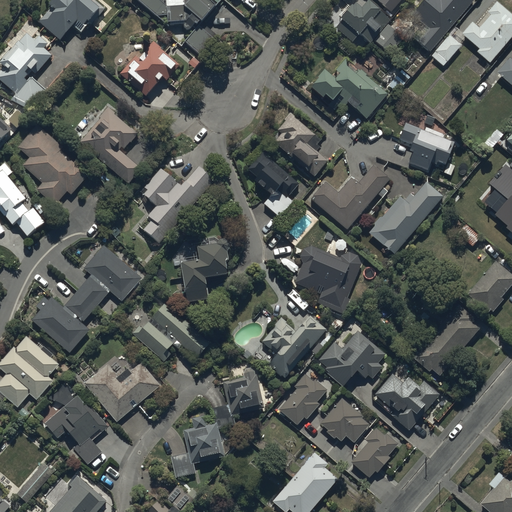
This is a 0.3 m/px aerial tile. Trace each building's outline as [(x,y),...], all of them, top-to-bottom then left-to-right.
[(56,38),(61,42),(73,27),(81,34),(90,24),(92,26),(92,25),(105,10),(93,0),(55,0),(50,7),(52,9),(39,23),(56,38)] [(138,0),(155,15),(167,15),(167,25),(181,24),(188,30),(199,17),(201,19),(215,4),(210,0),(186,0),(183,4),(166,5),(166,0),(138,0)] [(390,19),(368,0),(367,0),(362,7),(355,1),(341,17),(343,19),(336,27),(352,42),(359,34),(370,43),(390,19)] [(378,0),(379,0),(392,11),(401,0),(378,0)] [(424,0),(412,15),(428,28),(418,41),(431,52),(473,0),(424,0)] [(511,16),(497,4),(487,15),(490,18),(479,30),(472,24),(462,36),(464,39),(479,51),(477,54),(490,65),(511,39),(511,16)] [(215,39),(197,24),(184,41),(202,55),(215,39)] [(404,38),(388,24),(375,40),(391,53),(404,38)] [(36,75),(52,57),(45,51),(44,50),(48,45),(39,37),(35,42),(27,35),(0,65),(4,69),(0,73),(0,81),(17,96),(28,83),(25,81),(32,73),(36,75)] [(459,45),(449,37),(435,53),(447,63),(448,64),(462,47),(459,45)] [(179,64),(151,42),(138,58),(134,54),(119,73),(147,96),(162,77),(166,80),(179,64)] [(371,49),(368,46),(357,60),(364,65),(371,57),(367,54),(371,49)] [(447,63),(435,53),(431,58),(444,68),(447,63)] [(334,76),(324,68),(310,84),(323,95),(325,93),(332,98),(328,103),(339,112),(348,101),(366,117),(376,105),(380,108),(388,99),(385,96),(387,94),(366,76),(367,74),(360,68),(359,69),(345,57),(335,69),(338,72),(334,76)] [(511,61),(510,60),(497,75),(511,87),(511,61)] [(494,85),(483,76),(469,92),(479,102),(494,85)] [(26,117),(16,109),(7,119),(17,127),(26,117)] [(80,144),(129,186),(142,171),(120,152),(122,149),(125,151),(131,144),(139,136),(132,130),(132,131),(114,116),(115,115),(110,110),(80,144)] [(320,138),(290,112),(276,129),(281,133),(277,138),(274,135),(271,139),(292,156),(294,153),(306,164),(304,167),(314,175),(326,160),(312,148),(320,138)] [(0,141),(11,129),(0,118),(0,141)] [(424,130),(405,122),(398,138),(411,144),(409,149),(412,150),(407,162),(427,170),(431,161),(436,163),(438,159),(446,163),(455,142),(444,137),(445,134),(426,126),(424,130)] [(18,149),(30,159),(23,167),(43,185),(37,191),(56,207),(68,193),(71,197),(92,174),(77,161),(74,164),(61,152),(64,149),(38,127),(18,149)] [(299,183),(262,150),(247,167),(257,176),(254,179),(271,194),(263,203),(279,217),(293,202),(287,196),(299,183)] [(325,180),(310,197),(347,229),(378,194),(382,198),(388,191),(383,186),(389,179),(372,164),(356,182),(350,176),(337,191),(325,180)] [(511,173),(505,167),(489,186),(496,192),(508,203),(497,216),(495,219),(508,230),(506,231),(511,236),(511,173)] [(144,231),(159,245),(215,182),(199,168),(181,188),(161,170),(145,189),(148,192),(144,197),(157,208),(148,218),(152,222),(144,231)] [(0,212),(5,218),(13,227),(17,225),(28,238),(45,225),(34,210),(29,214),(22,204),(26,201),(3,172),(0,173),(0,212)] [(394,253),(443,195),(426,181),(414,195),(409,191),(404,198),(400,195),(369,232),(394,253)] [(497,216),(508,203),(496,192),(484,205),(497,216)] [(200,265),(182,268),(183,279),(188,304),(209,301),(206,282),(228,278),(226,265),(229,265),(228,256),(231,252),(230,246),(226,243),(220,244),(217,248),(198,251),(200,265)] [(340,257),(311,245),(303,249),(300,256),(303,262),(294,283),(320,294),(317,302),(343,313),(349,299),(347,298),(361,263),(358,255),(348,252),(340,255),(340,257)] [(84,271),(92,277),(111,294),(122,303),(142,280),(104,248),(84,271)] [(511,277),(496,264),(468,298),(489,316),(491,313),(493,314),(504,302),(502,300),(511,288),(511,277)] [(90,279),(109,295),(111,294),(92,277),(90,279)] [(97,309),(109,295),(90,279),(78,293),(97,309)] [(97,309),(78,293),(66,308),(85,324),(97,309)] [(64,310),(52,299),(49,303),(44,299),(37,308),(41,312),(32,323),(70,355),(90,332),(83,326),(64,310)] [(210,343),(164,303),(151,317),(155,320),(146,331),(139,325),(132,333),(164,361),(171,354),(166,350),(176,339),(198,357),(210,343)] [(83,326),(85,324),(66,308),(64,310),(83,326)] [(475,322),(459,308),(436,335),(461,355),(481,331),(473,325),(475,322)] [(326,329),(309,315),(296,330),(281,317),(261,340),(276,353),(267,363),(284,377),(326,329)] [(386,357),(358,333),(343,351),(334,344),(319,362),(327,369),(325,371),(329,374),(328,375),(344,389),(352,381),(353,382),(358,375),(365,381),(368,378),(373,381),(377,376),(383,369),(379,365),(386,357)] [(461,355),(436,335),(414,361),(430,375),(432,373),(440,379),(461,355)] [(14,349),(0,365),(0,369),(7,376),(0,384),(0,393),(18,409),(30,396),(37,402),(54,383),(49,379),(60,366),(51,359),(53,357),(44,348),(42,351),(27,338),(16,350),(14,349)] [(108,366),(85,386),(111,416),(118,424),(139,406),(161,388),(141,365),(131,374),(128,371),(119,379),(108,366)] [(264,408),(257,374),(254,374),(254,370),(250,368),(245,368),(243,373),(244,377),(223,382),(228,404),(212,407),(215,423),(205,425),(203,415),(192,418),(194,427),(183,429),(188,452),(170,456),(174,477),(195,472),(193,463),(225,456),(219,427),(235,424),(233,414),(264,408)] [(393,376),(376,396),(396,413),(392,417),(392,418),(410,433),(440,397),(424,384),(420,389),(409,379),(404,386),(393,376)] [(298,391),(280,412),(298,428),(305,420),(307,422),(318,409),(320,407),(318,405),(328,393),(315,382),(314,384),(306,377),(295,389),(298,391)] [(74,401),(45,426),(58,441),(67,433),(79,447),(74,451),(82,460),(88,467),(103,455),(93,443),(109,429),(103,422),(88,405),(85,407),(78,400),(75,402),(74,401)] [(364,419),(342,401),(328,418),(321,426),(329,433),(327,435),(335,442),(337,440),(342,444),(347,439),(355,446),(356,445),(370,427),(362,421),(364,419)] [(352,465),(370,481),(376,474),(378,476),(386,467),(391,461),(389,459),(399,447),(386,436),(385,438),(377,431),(366,443),(369,446),(366,449),(364,447),(360,453),(362,454),(357,459),(352,465)] [(339,482),(325,471),(328,467),(319,459),(315,456),(294,481),(321,503),(339,482)] [(17,496),(28,505),(55,474),(44,465),(17,496)] [(492,488),(479,502),(489,511),(511,511),(511,477),(508,481),(497,472),(487,483),(492,488)] [(73,490),(53,511),(99,511),(107,504),(77,478),(70,487),(73,490)] [(313,511),(321,503),(294,481),(273,505),(281,511),(313,511)] [(180,511),(173,504),(168,509),(158,499),(145,511),(180,511)] [(0,511),(11,511),(12,511),(0,501),(0,511)]
